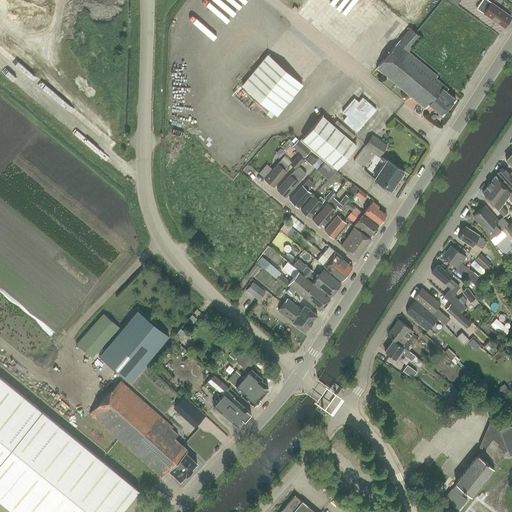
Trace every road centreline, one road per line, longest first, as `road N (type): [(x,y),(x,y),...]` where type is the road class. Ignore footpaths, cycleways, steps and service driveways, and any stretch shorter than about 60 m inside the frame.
road 1 (tertiary): [(297,375),(180,265),(149,215),(147,0)]
road 2 (residential): [(344,409),(360,387),(368,351),(511,130)]
road 3 (tertiary): [(365,272),(511,42)]
road 4 (tertiary): [(176,511),(297,375)]
road 5 (unclassified): [(365,272),(256,178)]
road 6 (unclassified): [(260,511),(344,409)]
road 7 (unclassified): [(414,511),(378,441),(344,409)]
road 8 (tertiary): [(297,375),(365,272)]
